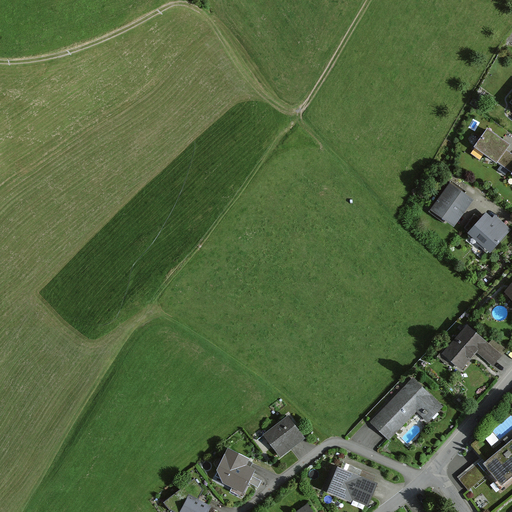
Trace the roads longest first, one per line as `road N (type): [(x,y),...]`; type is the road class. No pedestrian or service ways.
road 1 (track): [(0,59),(59,54),(171,4),(189,4),(262,95),(299,118)]
road 2 (residential): [(425,476),(327,443),(238,511)]
road 3 (residential): [(511,380),(425,476)]
